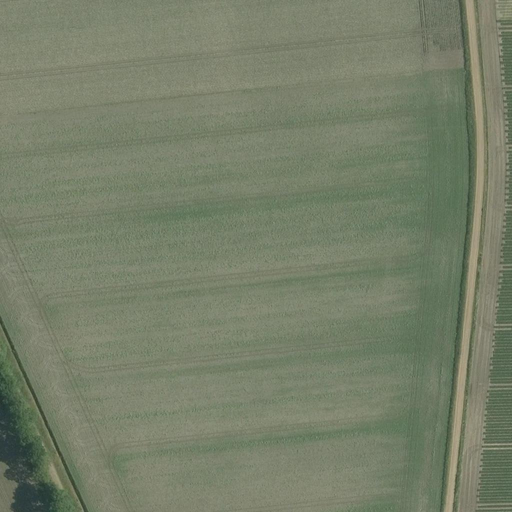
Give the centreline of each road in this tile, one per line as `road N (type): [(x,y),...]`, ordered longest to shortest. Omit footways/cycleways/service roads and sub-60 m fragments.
road 1 (track): [(469,0),(481,172),(450,511)]
road 2 (unclassified): [(70,511),(0,355)]
